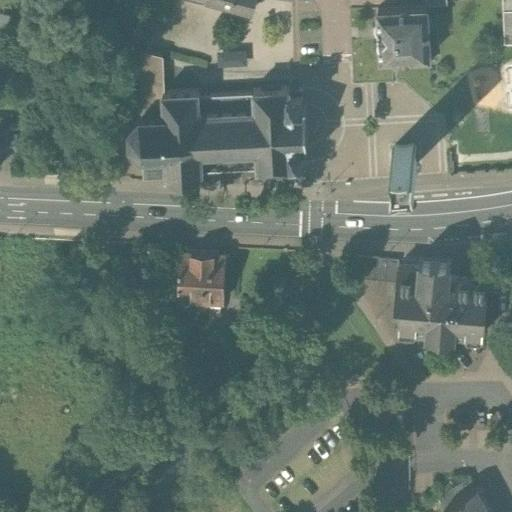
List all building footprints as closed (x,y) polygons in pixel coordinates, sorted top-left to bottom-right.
[(215,10),(217,5),(198,0),(185,0),(184,7),(213,16),(215,10)] [(219,0),(217,5),(215,10),(237,19),(243,7),(285,13),(284,0),(219,0)] [(334,0),(334,13),(336,13),(336,16),(363,17),(363,13),(378,13),(378,0),(334,0)] [(382,0),(386,28),(420,23),(444,19),(445,19),(444,7),(420,10),(420,7),(435,5),(435,2),(444,1),(444,0),(382,0)] [(243,7),(237,19),(234,27),(241,29),(253,31),(253,32),(287,37),(289,14),(285,13),(243,7)] [(237,19),(215,10),(213,16),(211,21),(234,27),(237,19)] [(206,19),(181,13),(174,42),(200,47),(200,43),(201,41),(206,20),(206,19)] [(420,23),(422,49),(423,49),(445,47),(444,19),(420,23)] [(247,54),(253,32),(253,31),(241,29),(234,27),(211,21),(206,20),(201,41),(227,48),(247,54)] [(336,26),(336,39),(384,36),(383,29),(380,20),(336,26)] [(511,24),(498,25),(500,86),(511,85),(511,24)] [(410,50),(374,52),(376,101),(389,101),(389,108),(425,106),(425,99),(426,99),(423,49),(422,49),(417,49),(417,45),(409,45),(410,50)] [(158,100),(133,94),(135,158),(133,158),(133,160),(122,172),(123,188),(135,200),(136,200),(137,222),(197,220),(196,214),(251,212),(251,215),(288,213),(288,211),(300,210),(299,193),(302,193),(300,150),(297,151),(296,133),(284,134),(284,131),(247,133),(247,135),(193,138),(193,134),(159,135),(158,100)] [(390,191),(387,194),(389,198),(389,202),(389,206),(389,209),(388,213),(392,216),(395,215),(398,214),(401,214),(405,214),(410,215),(413,211),(412,209),(411,206),(410,203),(410,199),(411,196),(411,193),(408,190),(405,191),(401,192),(398,192),(395,192),(392,192),(390,191)] [(219,298),(174,297),(173,347),(191,347),(191,359),(214,360),(215,349),(217,349),(219,298)] [(394,306),(347,302),(346,322),(391,326),(392,310),(394,310),(394,306)] [(392,373),(421,375),(421,379),(449,381),(450,378),(478,380),(483,324),(454,322),(454,324),(445,323),(446,306),(414,304),(414,312),(394,310),(392,310),(391,326),(389,349),(394,349),(392,373)]
